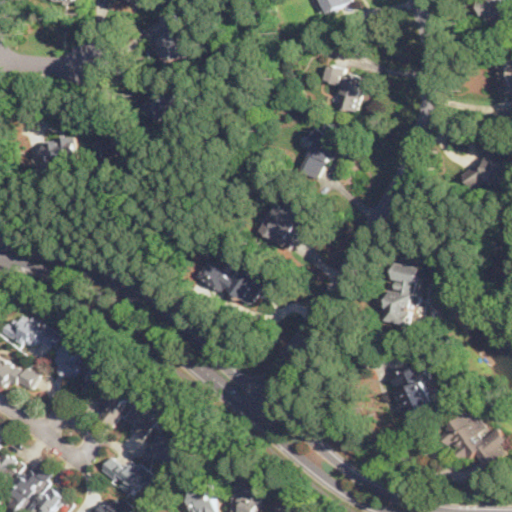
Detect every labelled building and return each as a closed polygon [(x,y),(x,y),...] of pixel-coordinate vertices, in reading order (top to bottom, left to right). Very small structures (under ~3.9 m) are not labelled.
[(324,0),(329,11),(356,1),(355,0),(324,0)] [(494,14),(497,31),(511,28),(511,5),(511,0),(482,0),(486,16),(494,14)] [(170,64),(192,57),(178,13),(157,20),(170,64)] [(506,95),(511,94),(511,57),(500,59),(506,95)] [(361,110),(370,73),(332,63),(327,82),(345,87),(340,105),(361,110)] [(148,108),(165,118),(181,93),(164,82),(148,108)] [(348,128),(328,118),(324,128),(322,126),(303,168),(325,178),(348,128)] [(134,126),(99,134),(105,157),(140,149),(134,126)] [(47,135),(47,160),(79,160),(79,135),(47,135)] [(511,187),(511,150),(490,150),(490,165),(470,165),(470,187),(511,187)] [(265,234),(294,247),(311,208),(283,195),(265,234)] [(202,279),(255,305),(273,268),(244,253),(233,274),(210,262),(202,279)] [(390,320),(415,325),(427,267),(402,262),(390,320)] [(50,352),(60,335),(17,310),(7,327),(50,352)] [(68,377),(88,351),(71,338),(51,364),(68,377)] [(83,373),(88,376),(82,385),(96,393),(115,362),(98,350),(83,373)] [(42,376),(0,352),(0,381),(8,386),(13,377),(34,389),(42,376)] [(395,372),(411,417),(442,406),(426,361),(395,372)] [(98,412),(114,424),(139,389),(123,377),(98,412)] [(126,421),(148,436),(166,410),(144,395),(126,421)] [(511,440),(504,426),(492,433),(478,408),(444,429),(463,462),(481,451),(489,464),(511,450),(511,440)] [(0,440),(9,429),(0,422),(0,440)] [(148,459),(182,467),(189,441),(155,432),(148,459)] [(0,483),(18,461),(8,453),(2,460),(0,458),(0,483)] [(160,476),(137,459),(131,468),(114,456),(104,469),(138,495),(148,482),(153,485),(160,476)] [(19,472),(6,493),(26,507),(52,466),(41,459),(29,478),(19,472)] [(220,511),(216,481),(192,485),(195,511),(220,511)] [(260,511),(269,492),(244,482),(231,511),(260,511)] [(57,511),(69,497),(50,484),(30,510),(32,511),(57,511)] [(101,511),(137,511),(139,510),(117,493),(101,511)] [(302,511),(284,500),(278,510),(280,511),(302,511)]
